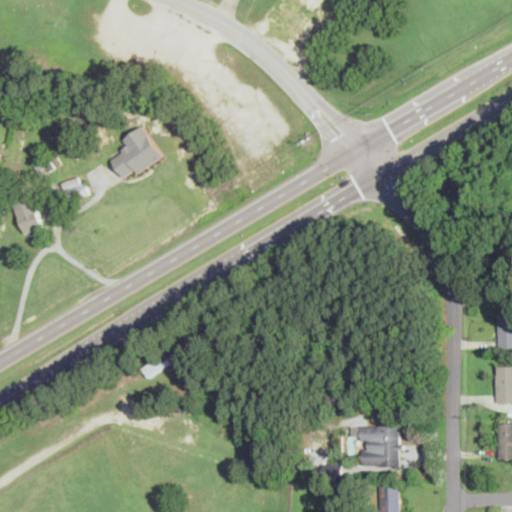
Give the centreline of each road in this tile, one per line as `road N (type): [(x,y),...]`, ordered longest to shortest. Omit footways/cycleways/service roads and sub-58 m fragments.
road 1 (primary): [(0,400),(511,95)]
road 2 (primary): [(511,57),(0,359)]
road 3 (residential): [(453,511),(457,295),(416,213),(357,147)]
road 4 (residential): [(357,147),(272,57),(179,0)]
